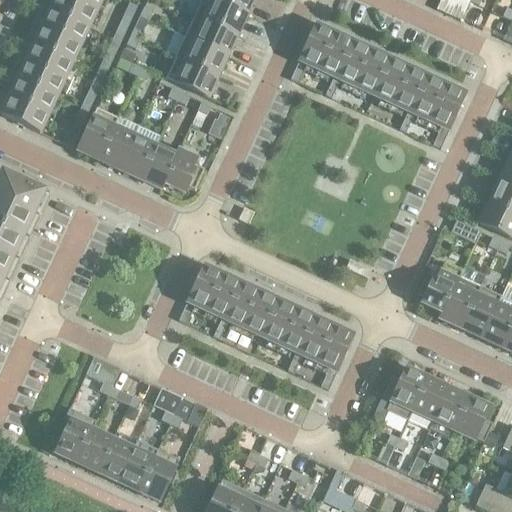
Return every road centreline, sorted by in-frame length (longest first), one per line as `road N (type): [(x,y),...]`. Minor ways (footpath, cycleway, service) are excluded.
road 1 (residential): [(200,236),(140,365),(326,452),(383,321)]
road 2 (residential): [(505,57),(383,321)]
road 3 (residential): [(307,0),(200,236)]
road 4 (residential): [(0,144),(200,236)]
road 5 (residential): [(200,236),(383,321)]
road 6 (residential): [(383,321),(511,380)]
road 7 (residential): [(380,0),(505,57)]
